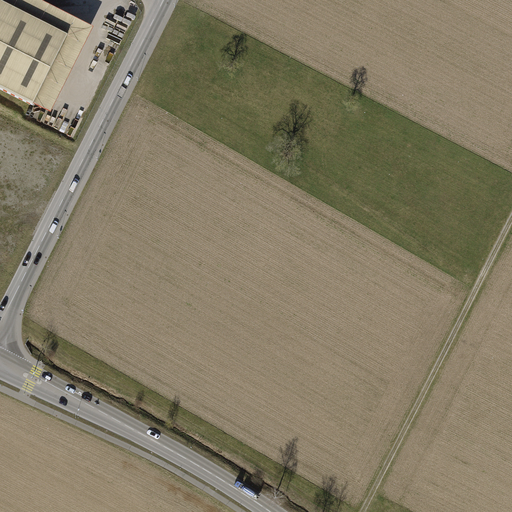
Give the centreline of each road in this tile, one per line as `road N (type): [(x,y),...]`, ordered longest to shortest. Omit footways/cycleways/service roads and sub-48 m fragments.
road 1 (unclassified): [(0,319),(164,0)]
road 2 (track): [(511,217),(363,511)]
road 3 (tertiary): [(0,362),(207,468),(268,511)]
